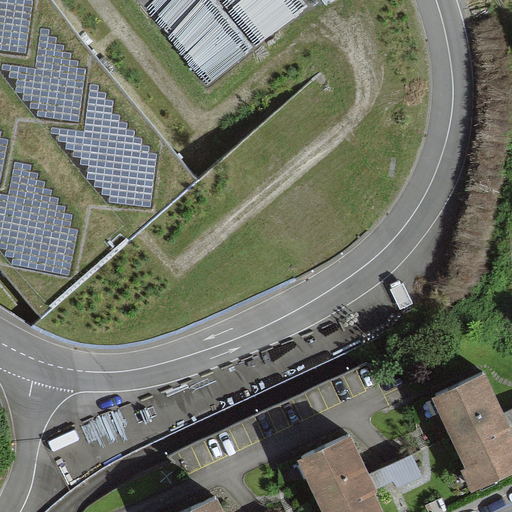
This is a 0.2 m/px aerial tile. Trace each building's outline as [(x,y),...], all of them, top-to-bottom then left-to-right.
[(0,0),(0,262),(43,313),(139,229),(198,175),(94,52),(54,0),(0,0)] [(207,84),(309,12),(300,0),(240,0),(215,18),(207,7),(187,21),(204,44),(187,56),(207,84)] [(456,468),(465,488),(511,467),(511,443),(479,369),(423,394),(433,416),(437,415),(460,467),(456,468)] [(379,511),(345,434),(289,459),(299,481),(303,480),(317,511),(379,511)] [(218,511),(211,496),(175,511),(218,511)]
